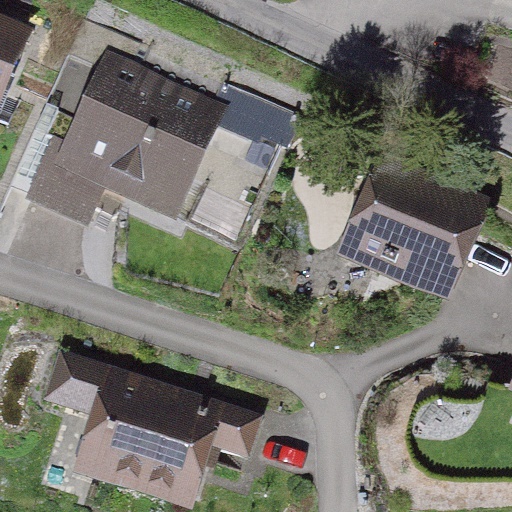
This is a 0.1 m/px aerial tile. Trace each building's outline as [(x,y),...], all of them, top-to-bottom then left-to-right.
[(0,82),(20,39),(0,29),(0,82)] [(56,142),(32,197),(86,221),(103,182),(173,213),(179,199),(172,196),(209,112),(115,70),(90,126),(56,111),(45,137),(56,142)] [(220,135),(283,159),(304,104),(241,80),(220,135)] [(352,251),(442,291),(478,211),(388,171),(352,251)] [(88,466),(184,497),(201,444),(247,458),(259,421),(211,406),(198,414),(183,408),(180,399),(173,394),(164,394),(156,399),(118,386),(110,374),(61,358),(47,401),(103,420),(88,466)]
